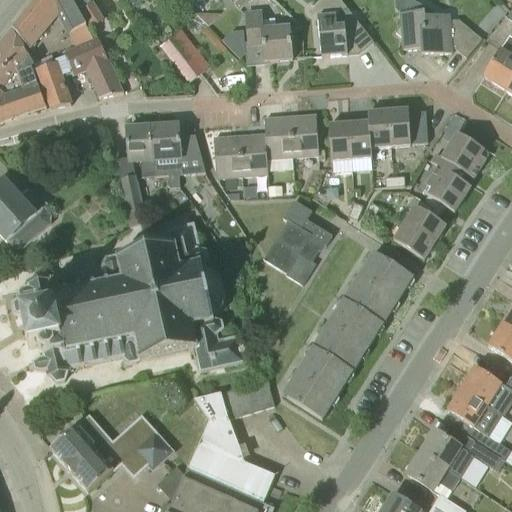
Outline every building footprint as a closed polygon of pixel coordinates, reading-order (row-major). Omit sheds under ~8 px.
[(57,8),(71,34),(86,26),(73,0),(38,0),(14,31),(29,48),(30,50),(46,30),(42,27),(57,8)] [(77,0),(83,8),(89,1),(88,0),(77,0)] [(94,28),(107,21),(96,2),(83,10),(94,28)] [(346,10),(337,17),(318,19),(321,59),(347,57),(347,53),(363,52),(372,44),(373,46),(374,45),(346,10)] [(260,13),(246,15),(249,47),(263,46),(264,64),(292,61),(289,29),(275,31),(274,21),(261,22),(260,13)] [(421,58),(428,58),(452,56),(452,52),(455,52),(466,61),(482,42),(466,22),(453,23),(452,17),(425,19),(425,14),(401,16),(402,28),(395,35),(403,41),(403,53),(421,51),(421,58)] [(18,78),(31,69),(34,67),(12,31),(0,46),(0,91),(17,74),(18,78)] [(244,33),(232,34),(222,43),(240,61),(249,52),(245,48),(244,33)] [(511,40),(509,39),(483,79),(505,92),(511,80),(511,40)] [(65,58),(72,76),(72,75),(73,79),(74,78),(87,72),(99,99),(99,100),(99,101),(124,95),(123,94),(105,60),(98,42),(95,43),(94,42),(73,50),(74,51),(64,56),(65,58)] [(190,84),(205,72),(184,45),(169,56),(190,84)] [(52,60),(34,67),(51,111),(71,107),(61,80),(72,76),(65,58),(53,63),(52,60)] [(0,124),(45,109),(31,69),(18,78),(22,90),(5,97),(0,92),(0,124)] [(243,91),(242,74),(225,75),(226,92),(243,91)] [(401,113),(403,149),(411,149),(411,147),(428,146),(426,115),(409,116),(408,112),(401,113)] [(403,149),(401,113),(377,114),(379,151),(403,149)] [(379,151),(377,114),(368,115),(368,125),(354,126),(356,162),(372,161),(371,151),(379,151)] [(290,120),(292,161),(319,159),(316,118),(290,120)] [(267,162),(292,161),(290,120),(265,121),(266,137),(265,137),(267,162)] [(179,127),(151,129),(152,147),(155,147),(156,163),(168,178),(169,177),(169,179),(170,190),(179,190),(179,178),(183,177),(182,163),(202,161),(195,138),(195,131),(194,124),(193,124),(194,138),(191,138),(180,139),(179,127)] [(356,162),(354,126),(329,127),(331,164),(356,162)] [(152,147),(151,129),(126,131),(129,167),(142,166),(143,180),(168,178),(156,163),(155,147),(152,147)] [(420,202),(416,209),(436,223),(445,209),(454,215),(470,190),(460,183),(465,176),(473,182),(489,157),(457,136),(441,161),(436,157),(431,164),(438,169),(429,184),(434,187),(423,204),(420,202)] [(240,139),(243,180),(268,178),(267,162),(265,137),(240,139)] [(243,180),(240,139),(214,141),(216,181),(243,180)] [(15,250),(23,250),(51,225),(51,217),(43,208),(36,215),(19,197),(29,188),(15,175),(5,184),(0,188),(0,235),(7,243),(8,242),(15,250)] [(120,181),(122,192),(131,229),(146,226),(135,178),(120,181)] [(395,190),(395,180),(385,181),(386,191),(395,190)] [(405,189),(404,180),(395,180),(395,190),(405,189)] [(263,262),(286,276),(285,277),(302,288),(315,267),(311,264),(322,247),(325,249),(332,238),(306,222),(311,214),(294,203),(282,221),(287,223),(263,262)] [(364,209),(354,204),(351,212),(361,216),(364,209)] [(380,211),(371,205),(367,213),(376,218),(380,211)] [(415,209),(404,226),(434,245),(445,228),(436,223),(416,209),(415,209)] [(357,223),(361,216),(351,212),(348,219),(357,223)] [(423,262),(434,245),(404,226),(393,243),(423,262)] [(51,279),(27,284),(28,288),(23,289),(18,293),(20,301),(17,302),(12,307),(15,316),(21,318),(28,351),(40,348),(43,359),(32,361),(34,372),(42,374),(45,373),(47,378),(49,377),(49,379),(56,385),(65,384),(67,374),(67,373),(70,372),(70,371),(122,360),(123,362),(128,366),(138,364),(139,362),(195,350),(199,373),(243,365),(238,342),(219,346),(217,337),(223,331),(221,324),(214,321),(213,317),(216,316),(223,309),(225,297),(222,284),(215,273),(207,270),(203,271),(202,266),(208,260),(207,252),(197,250),(193,230),(171,234),(174,248),(118,260),(116,258),(107,260),(104,267),(104,269),(51,280),(51,279)] [(242,242),(224,251),(233,267),(250,258),(242,242)] [(358,293),(350,306),(383,326),(413,279),(373,254),(365,265),(373,270),(365,282),(358,277),(351,288),(358,293)] [(325,339),(317,351),(353,374),(383,326),(350,306),(343,301),(336,312),(343,317),(335,329),(328,325),(321,337),(325,339)] [(511,311),(503,326),(511,332),(511,311)] [(511,363),(511,376),(511,378),(511,332),(503,326),(488,349),(511,363)] [(298,373),(291,384),(295,386),(287,400),(322,422),(353,374),(317,351),(313,349),(306,360),(310,363),(302,375),(298,373)] [(473,369),(460,391),(498,415),(511,392),(511,378),(505,388),(473,369)] [(263,413),(274,409),(267,385),(255,388),(263,413)] [(263,413),(255,388),(243,391),(252,416),(263,413)] [(252,416),(243,391),(231,393),(240,420),(252,416)] [(503,418),(498,415),(460,391),(446,412),(473,429),(476,432),(470,442),(473,443),(501,461),(506,465),(511,455),(511,454),(489,439),(503,418)] [(229,423),(240,420),(231,393),(219,396),(229,423)] [(259,511),(274,478),(244,464),(229,423),(219,396),(194,402),(209,423),(184,478),(173,505),(169,511),(259,511)] [(88,419),(51,452),(89,495),(122,465),(132,477),(143,467),(149,475),(168,458),(151,438),(137,423),(128,432),(131,435),(126,439),(125,438),(114,448),(99,432),(88,419)] [(433,431),(419,453),(458,478),(471,458),(494,472),(501,461),(473,443),(467,452),(433,431)] [(419,453),(404,476),(431,493),(436,485),(450,493),(458,480),(457,479),(458,478),(419,453)] [(173,505),(184,478),(177,471),(158,489),(173,505)] [(438,511),(433,508),(430,511),(417,511),(394,497),(384,511),(438,511)] [(433,508),(438,511),(460,511),(439,498),(433,508)]
